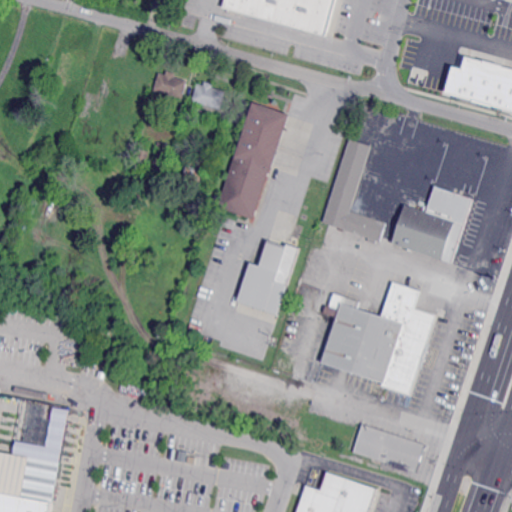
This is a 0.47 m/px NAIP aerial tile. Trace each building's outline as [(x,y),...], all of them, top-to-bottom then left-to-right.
[(378,0),(366,46),(225,6),(226,0),(378,0)] [(77,85),(64,80),(65,76),(58,73),(64,54),(85,61),(77,85)] [(446,94),(511,108),(511,66),(466,56),(463,67),(453,65),(446,94)] [(131,64),(132,61),(140,63),(139,67),(154,71),(149,88),(113,79),(118,61),(131,64)] [(177,77),(190,80),(185,98),(156,91),(161,72),(167,74),(168,70),(178,72),(177,77)] [(215,87),(228,91),(223,109),(194,101),(199,83),(205,85),(206,81),(216,83),(215,87)] [(273,168),(272,168),(255,218),(219,206),(256,101),(292,114),(273,168)] [(96,144),(74,137),(79,120),(101,126),(96,144)] [(0,132),(15,138),(15,140),(22,143),(15,162),(0,156),(0,132)] [(382,242),(324,222),(353,138),(375,146),(353,210),(389,222),(382,242)] [(167,180),(152,175),(160,148),(157,147),(159,141),(177,146),(167,180)] [(145,173),(134,170),(140,148),(151,151),(145,173)] [(49,169),(42,166),(45,156),(68,164),(63,177),(48,173),(49,169)] [(210,182),(205,181),(201,191),(181,185),(189,161),(208,167),(207,171),(213,173),(210,182)] [(128,193),(96,183),(101,168),(132,178),(128,193)] [(450,262),(441,259),(396,243),(392,242),(405,204),(408,205),(426,211),(435,186),(472,199),(450,262)] [(164,237),(134,227),(141,206),(171,216),(164,237)] [(288,247),(288,245),(299,249),(275,316),(236,302),(250,262),(258,265),(267,241),(288,247)] [(438,316),(413,394),(385,385),(386,382),(324,362),(342,309),(331,306),(336,292),(362,301),(360,307),(385,315),(396,283),(421,290),(416,308),(438,316)] [(51,511),(0,511),(0,451),(14,454),(24,401),(70,410),(51,511)] [(389,435),(390,432),(428,444),(419,471),(356,451),(364,425),(377,429),(376,431),(389,435)] [(369,511),(299,511),(308,486),(322,491),(328,473),(377,489),(369,511)]
